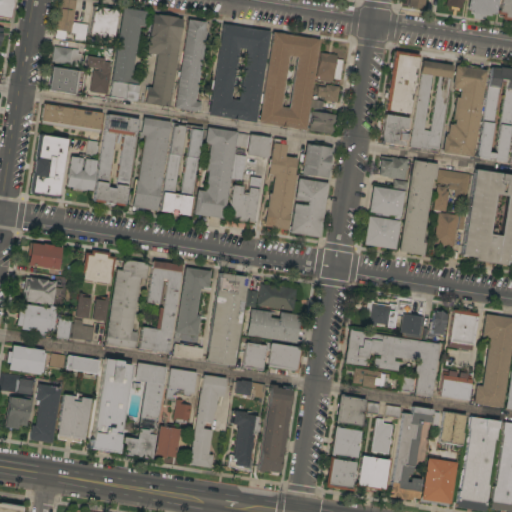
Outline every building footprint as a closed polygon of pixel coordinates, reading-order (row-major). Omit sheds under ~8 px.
[(0,17),(0,0),(12,0),(12,2),(13,2),(12,9),(11,9),(10,19),(0,17)] [(72,22),(87,25),(85,42),(74,40),(75,34),(66,32),(65,41),(55,39),(56,31),(54,31),(58,0),(70,0),(76,1),(72,22)] [(423,0),(422,10),(407,7),(407,0),(423,0)] [(462,0),(461,9),(445,6),(446,0),(462,0)] [(490,14),(490,17),(471,14),(472,11),(467,10),(468,0),(497,0),(495,15),(490,14)] [(511,0),(511,21),(501,20),(502,16),(496,15),(497,11),(499,11),(500,5),(498,5),(498,0),(511,0)] [(114,38),(105,37),(105,38),(97,37),(98,36),(90,34),(94,7),(118,11),(114,38)] [(146,12),(144,27),(139,26),(131,80),(138,81),(135,101),(109,97),(112,82),(111,82),(123,8),(146,12)] [(169,107),(145,104),(146,95),(145,94),(146,87),(151,88),(156,55),(146,54),(152,15),(157,16),(157,15),(177,18),(177,19),(182,19),(169,107)] [(188,20),(205,23),(204,31),(206,32),(195,102),(200,103),(199,113),(174,109),(188,20)] [(222,25),(269,32),(255,123),(208,116),(222,25)] [(272,33),(319,40),(305,131),(258,123),(272,33)] [(79,67),(71,66),(71,65),(51,62),(54,46),(76,50),(76,53),(77,53),(77,54),(81,55),(79,67)] [(416,69),(414,68),(413,75),(415,76),(413,83),(415,84),(414,86),(413,86),(412,94),(410,93),(409,100),(411,101),(409,114),(385,110),(386,99),(384,98),(385,93),(387,94),(386,91),(387,89),(388,88),(390,75),(390,72),(390,70),(391,68),(388,68),(389,63),(392,63),(394,51),(418,55),(416,69)] [(318,80),(318,78),(316,77),(320,53),(337,56),(336,60),(343,61),(340,80),(333,79),(333,80),(332,80),(332,83),(318,80)] [(90,92),(93,70),(98,71),(98,69),(86,68),(87,57),(105,59),(104,62),(111,63),(107,94),(90,92)] [(422,61),(452,66),(450,79),(448,79),(438,150),(431,149),(430,151),(409,147),(422,61)] [(472,158),(441,153),(443,137),(445,138),(445,134),(447,134),(448,125),(451,125),(451,124),(454,125),(455,120),(452,120),(455,98),(458,98),(459,90),(453,89),(453,86),(452,86),(455,66),(486,71),(472,158)] [(81,94),(76,93),(76,95),(49,91),(50,84),(48,84),(50,73),(51,73),(52,68),(84,72),(81,94)] [(511,110),(504,162),(476,158),(490,68),(499,69),(499,68),(510,69),(510,71),(511,71),(511,110)] [(337,103),(323,101),(323,98),(316,97),(318,87),(325,88),(325,85),(339,87),(337,103)] [(102,114),(99,134),(40,124),(44,104),(102,114)] [(311,112),(335,115),(333,134),(309,131),(311,112)] [(138,120),(124,207),(115,205),(114,207),(101,205),(102,203),(93,201),(107,115),(138,120)] [(409,119),(404,147),(380,143),(384,115),(409,119)] [(156,211),(143,209),(142,212),(131,210),(133,201),(131,201),(134,180),(137,180),(144,136),(140,135),(142,118),(170,122),(156,211)] [(201,127),(188,216),(160,212),(174,123),(201,127)] [(193,215),(197,190),(204,192),(207,171),(206,171),(210,145),(204,144),(207,128),(236,132),(223,219),(193,215)] [(267,159),(246,156),(247,148),(241,148),(241,152),(235,151),(238,133),(270,138),(267,159)] [(57,195),(58,195),(58,199),(28,195),(31,175),(32,175),(38,134),(42,135),(42,136),(66,140),(57,195)] [(294,176),(295,176),(287,230),(263,226),(266,207),(267,207),(269,194),(271,194),(273,177),(271,177),(272,175),(267,175),(268,168),(269,160),(270,160),(272,143),(273,144),(274,139),(286,141),(285,145),(286,145),(284,157),(296,159),(294,176)] [(97,146),(99,146),(97,154),(95,154),(95,157),(85,155),(88,140),(97,142),(97,146)] [(306,144),(332,149),(331,155),(328,169),(329,169),(328,179),(301,174),(306,144)] [(85,190),(84,191),(72,189),(72,188),(65,187),(70,157),(78,158),(78,155),(89,157),(88,160),(96,161),(94,172),(95,172),(93,184),(91,191),(85,190)] [(241,181),(231,179),(234,155),(245,157),(241,181)] [(389,158),(390,157),(396,158),(396,159),(398,159),(398,158),(407,160),(406,166),(408,166),(407,171),(405,170),(404,180),(377,176),(378,174),(380,157),(389,158)] [(412,161),(436,165),(434,180),(431,180),(421,243),(424,244),(422,255),(398,252),(412,161)] [(469,175),(465,200),(453,198),(455,191),(447,190),(448,185),(436,183),(438,170),(469,175)] [(511,175),(511,263),(506,263),(505,265),(474,261),(474,258),(461,256),(473,170),(511,175)] [(227,219),(232,186),(242,187),(241,192),(247,193),(250,177),(261,179),(259,190),(258,190),(253,223),(227,219)] [(319,238),(289,233),(293,204),(306,206),(307,202),(294,200),(297,179),(327,184),(319,238)] [(392,189),(393,180),(407,182),(406,191),(392,189)] [(453,247),(432,244),(437,213),(432,212),(436,186),(437,186),(437,185),(440,185),(440,187),(446,188),(445,191),(448,191),(445,212),(439,211),(439,213),(457,216),(453,247)] [(399,217),(387,215),(387,217),(380,216),(380,214),(368,212),(372,187),(403,192),(399,217)] [(363,245),(367,216),(399,222),(394,250),(363,245)] [(27,265),(31,243),(42,245),(42,244),(53,245),(52,247),(61,248),(57,270),(27,265)] [(109,253),(108,257),(114,257),(111,277),(108,277),(107,283),(82,279),(83,273),(81,273),(84,253),(90,254),(91,250),(109,253)] [(115,270),(121,271),(123,259),(147,263),(145,279),(139,278),(131,332),(136,333),(134,349),(110,345),(110,344),(104,343),(115,270)] [(181,266),(167,353),(155,351),(155,353),(150,352),(150,351),(138,349),(141,327),(155,330),(158,308),(161,309),(166,280),(161,279),(157,305),(145,303),(152,261),(181,266)] [(170,356),(184,267),(210,272),(207,288),(202,288),(202,289),(199,289),(195,315),(198,316),(197,318),(199,318),(196,337),(180,334),(178,345),(201,349),(199,361),(170,356)] [(232,366),(204,362),(218,274),(246,278),(232,366)] [(51,306),(25,301),(26,292),(24,292),(26,281),(27,281),(28,278),(55,282),(51,306)] [(257,306),(260,284),(274,286),(274,285),(284,287),(283,288),(295,289),(292,311),(257,306)] [(245,306),(247,290),(257,292),(255,307),(245,306)] [(86,319),(74,317),(77,296),(78,297),(78,294),(81,294),(81,297),(90,298),(86,319)] [(94,299),(103,301),(104,297),(107,298),(106,301),(107,301),(104,322),(91,320),(94,299)] [(367,317),(364,316),(366,300),(372,301),(372,304),(391,307),(390,311),(395,312),(396,309),(398,309),(399,302),(411,304),(409,316),(423,318),(421,330),(427,330),(425,340),(401,336),(401,333),(398,333),(401,315),(394,314),(394,316),(397,316),(395,332),(386,331),(386,328),(384,328),(385,327),(375,325),(375,327),(369,326),(369,324),(366,324),(367,317)] [(48,308),(48,306),(54,307),(53,314),(55,314),(52,330),(47,329),(47,332),(45,332),(44,336),(36,335),(37,331),(33,330),(33,332),(20,330),(21,326),(16,326),(19,307),(23,307),(24,304),(48,308)] [(246,336),(249,310),(269,313),(269,318),(278,319),(279,313),(299,316),(295,343),(246,336)] [(476,314),(471,346),(470,351),(446,347),(447,342),(452,310),(476,314)] [(446,313),(443,333),(442,333),(441,335),(437,335),(437,339),(427,337),(429,322),(432,322),(433,311),(438,312),(440,311),(441,313),(446,313)] [(66,339),(54,337),(56,320),(55,319),(56,315),(60,316),(60,320),(69,321),(66,339)] [(511,339),(501,409),(472,404),(475,386),(481,386),(488,338),(481,337),(484,315),(511,319),(511,339)] [(69,338),(71,324),(73,324),(74,319),(82,321),(81,326),(94,328),(91,341),(69,338)] [(430,398),(413,395),(416,375),(414,374),(413,374),(415,363),(417,363),(418,361),(393,357),(392,361),(398,362),(396,371),(372,368),(373,359),(378,359),(379,355),(367,353),(365,367),(352,365),(352,366),(349,365),(349,364),(347,364),(347,365),(343,364),(349,329),(350,330),(350,331),(438,345),(430,398)] [(296,373),(292,373),(292,371),(266,367),(268,352),(264,351),(261,371),(241,368),(245,343),(264,346),(265,342),(300,348),(296,373)] [(43,351),(42,353),(44,354),(41,373),(39,372),(39,375),(7,370),(8,364),(5,363),(7,352),(10,353),(11,346),(43,351)] [(47,366),(50,352),(99,361),(96,375),(47,366)] [(117,445),(118,445),(117,453),(89,449),(90,440),(91,441),(103,359),(121,362),(121,364),(129,366),(117,445)] [(165,368),(150,459),(122,455),(124,444),(121,443),(122,438),(135,440),(144,382),(133,380),(136,363),(165,368)] [(381,373),(381,374),(384,375),(383,386),(374,385),(374,388),(360,386),(360,384),(352,383),(354,368),(381,373)] [(195,373),(192,394),(190,394),(189,397),(183,396),(183,394),(174,393),(173,400),(164,399),(169,369),(195,373)] [(438,396),(442,372),(447,373),(447,371),(455,372),(455,375),(458,375),(458,372),(466,374),(466,376),(470,376),(467,401),(438,396)] [(402,373),(413,374),(414,374),(412,393),(399,391),(402,373)] [(199,391),(200,391),(202,375),(225,379),(222,397),(216,396),(214,412),(213,412),(211,424),(203,423),(202,429),(211,431),(207,455),(211,456),(209,468),(187,465),(199,391)] [(18,379),(31,380),(29,395),(16,393),(18,379)] [(262,399),(253,397),(252,399),(240,397),(241,395),(234,394),(235,382),(239,382),(240,381),(264,385),(262,399)] [(36,384),(33,401),(37,402),(33,426),(29,426),(27,441),(50,444),(59,388),(36,384)] [(270,387),(282,389),(282,387),(290,388),(289,390),(290,391),(290,396),(291,396),(290,405),(288,405),(287,412),(288,413),(288,417),(286,416),(286,418),(287,419),(286,427),(285,427),(284,431),(286,431),(285,436),(283,435),(283,437),(284,438),(283,446),(282,446),(282,448),(283,448),(282,452),(281,452),(280,459),(281,460),(280,468),(278,468),(277,473),(276,473),(276,476),(268,475),(268,472),(266,471),(265,472),(263,472),(263,471),(261,471),(261,473),(256,472),(270,387)] [(56,436),(62,395),(90,399),(83,440),(56,436)] [(33,398),(30,412),(28,412),(26,426),(18,425),(18,430),(3,427),(5,413),(6,413),(9,397),(19,399),(20,396),(33,398)] [(338,423),(338,425),(334,424),(335,421),(336,422),(340,396),(364,400),(363,408),(366,409),(367,402),(379,404),(377,416),(365,414),(364,419),(362,419),(360,427),(338,423)] [(188,424),(172,421),(176,399),(182,401),(181,404),(191,406),(188,424)] [(383,416),(385,405),(400,408),(398,419),(383,416)] [(387,497),(389,487),(390,488),(402,414),(410,415),(411,407),(431,410),(429,426),(420,425),(413,467),(412,467),(410,475),(407,474),(405,482),(409,483),(410,478),(421,480),(420,487),(419,487),(417,499),(411,498),(410,501),(387,497)] [(234,469),(234,468),(227,467),(229,455),(233,456),(237,425),(229,424),(231,410),(246,412),(245,415),(257,417),(256,419),(259,419),(257,432),(254,432),(254,435),(251,435),(248,460),(250,460),(248,471),(234,469)] [(442,412),(464,415),(461,433),(463,433),(461,446),(438,443),(442,412)] [(498,422),(495,440),(494,440),(486,485),(488,486),(484,511),(455,507),(457,492),(459,492),(469,429),(467,429),(469,417),(498,422)] [(389,439),(390,439),(389,444),(388,444),(387,455),(370,452),(375,419),(382,420),(381,424),(391,426),(389,439)] [(511,423),(511,511),(506,511),(489,509),(492,487),(494,487),(502,434),(501,434),(503,422),(511,423)] [(175,458),(166,457),(166,459),(153,457),(158,426),(179,429),(175,458)] [(329,456),(334,426),(338,427),(337,428),(359,431),(358,440),(360,440),(359,451),(357,450),(355,458),(333,454),(333,456),(329,456)] [(353,472),(356,472),(354,482),(352,481),(351,488),(353,488),(352,492),(324,487),(328,457),(333,457),(333,459),(355,463),(353,472)] [(384,491),(374,490),(374,491),(364,490),(364,488),(356,487),(360,457),(386,460),(386,459),(389,459),(384,491)] [(426,458),(456,463),(449,504),(420,500),(426,458)] [(0,511),(0,503),(20,506),(19,511),(0,511)]
